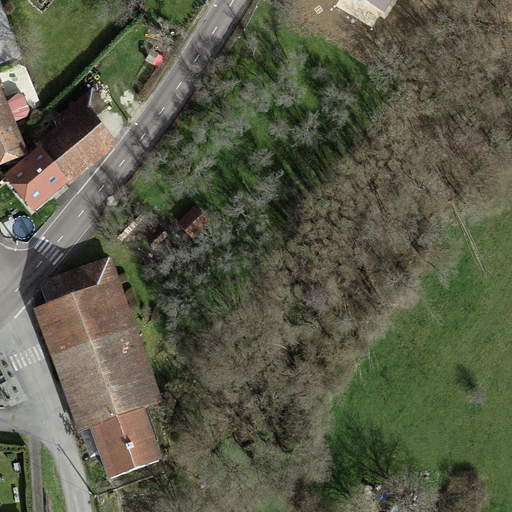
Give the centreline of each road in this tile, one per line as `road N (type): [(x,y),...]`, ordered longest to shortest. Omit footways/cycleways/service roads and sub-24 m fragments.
road 1 (tertiary): [(6,302),(143,140),(236,0)]
road 2 (residential): [(6,302),(54,414)]
